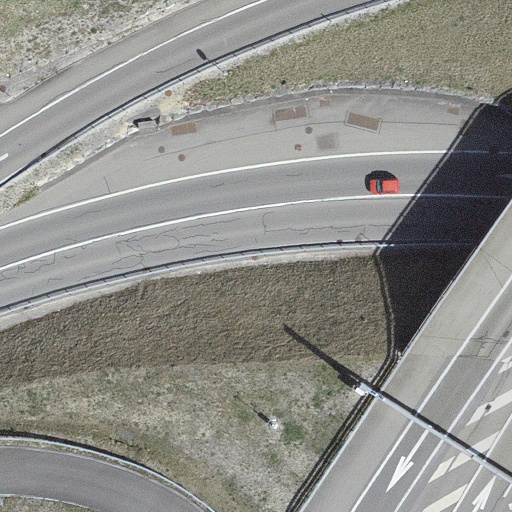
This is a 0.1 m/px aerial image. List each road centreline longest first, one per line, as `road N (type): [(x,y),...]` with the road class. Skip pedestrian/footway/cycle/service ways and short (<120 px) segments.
road 1 (trunk): [(511,198),(336,197),(249,207),(154,224),(0,268)]
road 2 (trunk): [(312,0),(170,58),(0,159)]
road 3 (trunk): [(511,305),(427,429)]
